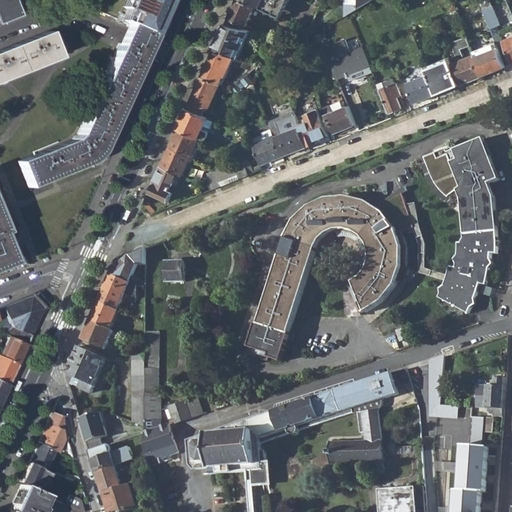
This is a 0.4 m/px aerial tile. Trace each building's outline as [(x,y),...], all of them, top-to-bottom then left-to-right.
[(0,0),(0,20),(16,14),(10,0),(0,0)] [(137,0),(127,24),(152,35),(167,0),(137,0)] [(247,25),(256,5),(245,0),(236,0),(229,18),(247,25)] [(245,0),(256,5),(281,16),(288,0),(245,0)] [(350,13),(360,7),(360,5),(359,0),(345,0),(346,15),(349,13),(350,13)] [(479,0),(491,28),(496,42),(497,42),(504,40),(501,32),(498,25),(501,24),(493,4),(493,5),(490,0),(479,0)] [(121,37),(120,37),(118,44),(123,46),(123,49),(142,57),(146,48),(152,35),(127,24),(121,37)] [(235,56),(238,58),(250,31),(226,24),(215,48),(235,56)] [(504,40),(511,59),(511,27),(501,32),(504,40)] [(0,49),(0,79),(56,57),(46,31),(0,49)] [(262,31),(269,47),(276,44),(271,32),(262,31)] [(297,38),(304,54),(310,51),(306,43),(307,42),(304,35),(297,38)] [(459,61),(451,64),(459,85),(483,75),(476,56),(475,55),(466,58),(462,48),(471,44),(467,35),(451,42),(459,61)] [(325,47),(338,78),(338,79),(346,76),(347,78),(349,77),(350,79),(365,73),(363,67),(369,65),(362,47),(350,51),(345,39),(325,47)] [(511,59),(504,40),(497,42),(499,47),(506,66),(511,63),(511,59)] [(475,55),(476,56),(499,47),(497,42),(496,42),(473,51),(475,55)] [(115,51),(77,134),(72,139),(18,162),(28,186),(92,160),(96,157),(142,57),(123,49),(123,46),(118,44),(115,51)] [(499,47),(476,56),(483,75),(506,66),(499,47)] [(227,76),(235,56),(215,48),(203,76),(220,84),(224,75),(227,76)] [(271,54),(258,65),(262,70),(274,60),(271,54)] [(436,94),(459,85),(451,64),(449,60),(426,69),(428,74),(436,94)] [(436,94),(428,74),(407,83),(415,103),(436,94)] [(188,109),(202,115),(205,108),(209,109),(220,84),(203,76),(188,109)] [(378,84),(389,113),(401,108),(396,97),(400,96),(395,83),(394,84),(392,79),(378,84)] [(326,114),(333,133),(341,129),(342,132),(357,126),(349,105),(343,107),(340,99),(323,106),(327,114),(326,114)] [(301,125),(309,145),(330,137),(318,108),(306,112),(309,121),(300,124),(301,125)] [(198,137),(204,139),(206,138),(208,134),(206,131),(203,129),(205,125),(211,128),(215,121),(202,115),(188,109),(179,128),(198,137)] [(274,136),(282,155),(309,145),(301,125),(274,136)] [(190,155),(198,137),(179,128),(171,146),(190,155)] [(252,139),(254,144),(274,135),(272,131),(252,139)] [(274,135),(254,144),(262,164),(283,156),(282,155),(274,136),(274,135)] [(483,139),(470,144),(483,177),(496,172),(491,157),(492,157),(487,143),(485,143),(483,139)] [(404,201),(386,213),(385,212),(369,202),(350,196),(328,199),(311,207),(296,222),(288,239),(249,348),(270,355),(269,359),(281,363),(286,348),(318,248),(328,234),(338,231),(338,233),(347,232),(355,235),(361,239),(367,247),(369,256),(368,264),(371,266),(369,270),(367,274),(366,276),(363,278),(362,279),(359,281),(355,283),(350,286),(361,314),(384,302),(397,286),(403,266),(404,247),(398,229),(390,218),(403,209),(413,221),(421,245),(421,273),(449,282),(442,299),(474,313),(480,300),(483,283),(490,284),(493,267),(495,267),(495,257),(492,256),(492,252),(500,252),(497,227),(496,212),(494,197),(489,184),(500,180),(496,172),(483,177),(470,144),(454,150),(458,160),(451,163),(447,153),(446,149),(424,158),(426,163),(431,175),(436,184),(441,192),(447,198),(457,191),(460,199),(462,215),(463,231),(463,239),(461,239),(462,244),(458,245),(461,262),(459,269),(455,267),(452,270),(450,277),(426,268),(426,243),(417,218),(404,201)] [(177,172),(181,174),(190,155),(171,146),(162,166),(177,172)] [(454,150),(447,153),(451,163),(458,160),(454,150)] [(238,173),(240,179),(255,173),(249,159),(242,162),(237,152),(231,155),(233,159),(238,173)] [(219,181),(238,173),(233,159),(214,166),(219,181)] [(431,175),(426,163),(421,165),(426,177),(432,188),(438,196),(445,202),(453,196),(460,199),(457,191),(447,198),(441,192),(436,184),(431,175)] [(169,190),(177,172),(162,166),(153,186),(150,192),(169,201),(173,192),(169,190)] [(0,267),(16,261),(0,220),(0,267)] [(100,302),(118,310),(130,283),(129,282),(137,265),(130,256),(114,272),(113,275),(100,302)] [(167,260),(167,281),(186,281),(186,260),(167,260)] [(369,270),(371,266),(368,264),(366,268),(364,272),(361,275),(358,278),(354,280),(345,280),(347,320),(363,317),(361,314),(350,286),(355,283),(359,281),(362,279),(363,278),(366,276),(367,274),(369,270)] [(0,325),(7,323),(11,326),(30,335),(43,306),(32,295),(0,307),(0,325)] [(91,321),(111,330),(119,310),(118,310),(100,302),(91,321)] [(83,340),(105,351),(114,332),(111,330),(91,321),(83,340)] [(2,333),(26,344),(30,335),(11,326),(7,329),(5,331),(2,333)] [(146,356),(146,359),(159,359),(160,359),(160,333),(146,333),(146,339),(146,356)] [(0,352),(0,357),(16,365),(25,345),(5,336),(0,347),(0,348),(2,349),(0,352)] [(75,386),(91,393),(106,359),(80,346),(67,374),(71,387),(75,386)] [(133,423),(146,429),(146,395),(146,359),(146,356),(133,355),(133,423)] [(0,380),(8,384),(16,365),(0,357),(0,380)] [(160,395),(159,359),(146,359),(146,395),(160,395)] [(210,467),(212,511),(250,511),(249,488),(249,483),(260,482),(260,487),(267,486),(266,468),(264,457),(259,447),(259,441),(352,411),(353,416),(358,416),(360,433),(364,432),(365,441),(329,443),(331,464),(374,463),(376,475),(385,474),(384,461),(379,410),(385,400),(400,395),(397,384),(409,380),(406,370),(394,374),(393,373),(341,390),(275,412),(189,441),(191,466),(194,468),(210,467)] [(494,386),(478,385),(476,407),(488,408),(494,409),(494,414),(494,416),(505,417),(507,378),(498,377),(497,383),(494,383),(494,386)] [(146,434),(161,429),(162,395),(160,395),(146,395),(146,429),(146,434)] [(199,398),(187,402),(192,418),(204,415),(199,398)] [(175,424),(192,418),(187,402),(170,408),(175,424)] [(80,417),(88,442),(108,436),(100,411),(80,417)] [(52,449),(56,451),(62,437),(61,433),(63,432),(58,415),(50,412),(36,442),(52,449)] [(485,431),(493,432),(494,419),(486,419),(485,431)] [(146,457),(149,467),(174,459),(172,455),(180,453),(171,426),(161,429),(146,434),(146,457)] [(27,462),(44,470),(52,449),(36,442),(27,462)] [(464,445),(461,490),(484,492),(488,492),(491,447),(464,445)] [(130,448),(113,454),(117,466),(134,460),(130,448)] [(116,466),(117,466),(113,454),(93,460),(97,472),(116,466)] [(19,484),(40,493),(49,472),(44,470),(27,462),(18,483),(19,484)] [(121,483),(116,466),(97,472),(102,489),(121,483)] [(65,479),(80,485),(77,474),(68,470),(65,479)] [(255,511),(254,488),(260,487),(260,482),(249,483),(249,488),(250,511),(255,511)] [(34,511),(42,494),(40,493),(19,484),(7,509),(6,509),(4,511),(34,511)] [(103,493),(108,511),(126,511),(137,509),(130,484),(103,493)] [(427,511),(426,487),(380,490),(381,511),(427,511)] [(461,490),(457,490),(456,511),(482,511),(484,492),(461,490)] [(64,504),(81,511),(83,511),(80,501),(78,499),(69,494),(64,504)]
